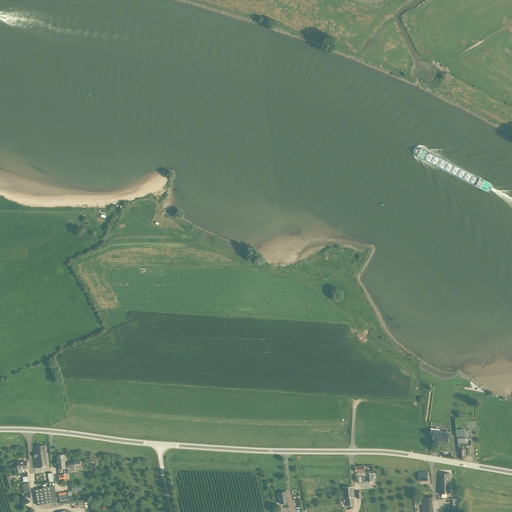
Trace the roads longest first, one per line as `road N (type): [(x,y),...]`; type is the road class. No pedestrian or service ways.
road 1 (track): [(102,237),(190,236),(321,290),(415,377),(414,405),(357,400),(354,407)]
road 2 (tertiary): [(511,472),(384,451),(159,444)]
road 3 (tertiary): [(0,429),(159,444)]
